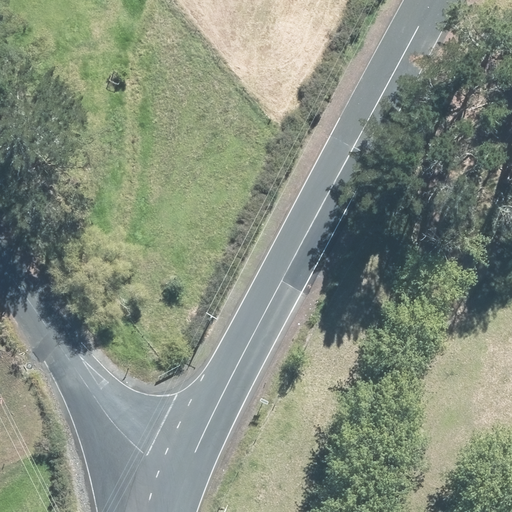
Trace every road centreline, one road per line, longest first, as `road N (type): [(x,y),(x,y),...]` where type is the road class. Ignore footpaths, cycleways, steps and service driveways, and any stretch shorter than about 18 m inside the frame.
road 1 (unclassified): [(412,0),(181,476)]
road 2 (unclassified): [(181,476),(117,427),(0,266)]
